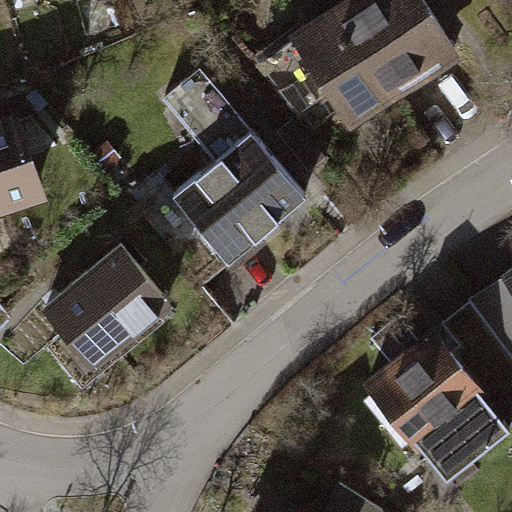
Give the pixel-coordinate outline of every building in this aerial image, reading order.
[(428,0),(347,0),(262,59),(304,119),(336,98),(354,125),(463,50),(428,0)] [(216,158),(176,192),(230,256),(307,191),(253,127),(238,140),(220,118),(233,106),(200,67),(165,97),(216,158)] [(0,209),(41,195),(12,114),(1,118),(0,115),(0,209)] [(466,248),(479,275),(511,259),(511,241),(506,229),(466,248)] [(169,300),(123,244),(47,305),(93,362),(169,300)] [(511,268),(471,297),(511,348),(511,268)] [(511,348),(471,297),(368,380),(449,481),(511,431),(511,348)] [(388,511),(391,508),(341,480),(327,505),(340,511),(388,511)]
